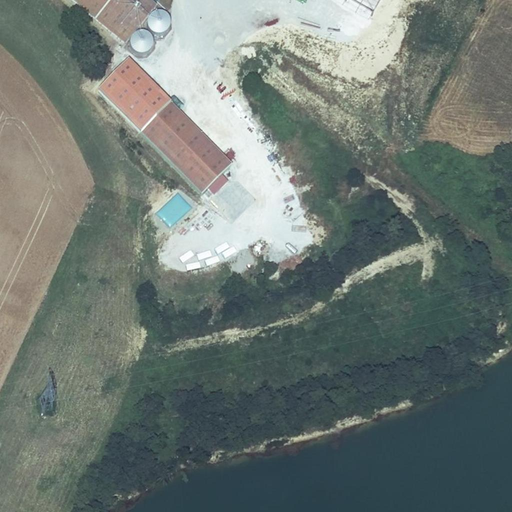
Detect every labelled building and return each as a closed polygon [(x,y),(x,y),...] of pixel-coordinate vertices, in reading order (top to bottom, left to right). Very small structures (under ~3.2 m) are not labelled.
[(77,0),(95,16),(110,0),(77,0)] [(110,0),(95,16),(124,43),(155,8),(145,0),(110,0)] [(166,35),(169,30),(169,26),(167,21),(164,18),(159,16),(154,17),(151,18),(148,21),(147,24),(146,28),(147,32),(149,35),(152,37),(157,39),(162,38),(166,35)] [(142,55),(148,52),(151,48),(151,42),(148,37),(143,35),(138,35),(133,39),(131,45),(133,51),(137,54),(142,55)] [(96,92),(207,203),(228,183),(222,176),(231,167),(127,62),(96,92)] [(217,74),(208,84),(219,94),(228,85),(217,74)]
